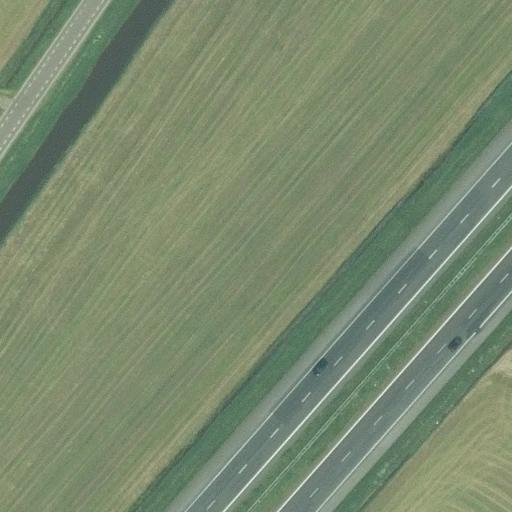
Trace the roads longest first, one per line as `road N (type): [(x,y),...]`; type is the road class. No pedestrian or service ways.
road 1 (motorway): [(511,168),(205,511)]
road 2 (motorway): [(297,511),(511,269)]
road 3 (tertiary): [(0,138),(96,0)]
